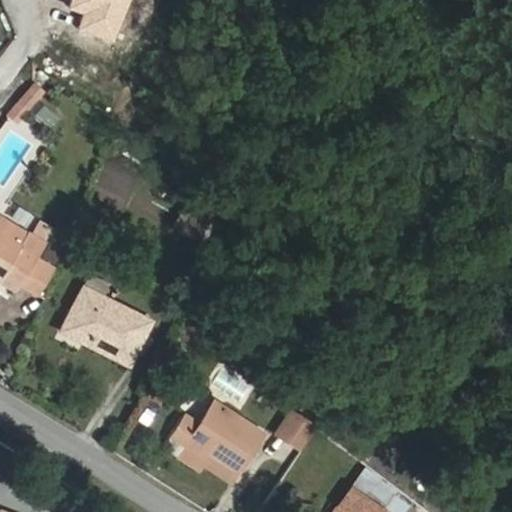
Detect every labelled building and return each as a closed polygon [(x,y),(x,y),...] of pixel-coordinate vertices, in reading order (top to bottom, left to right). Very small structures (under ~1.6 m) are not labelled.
[(114,43),(129,0),(75,0),(72,9),(86,14),(80,31),(114,43)] [(19,124),(44,90),(31,81),(6,115),(19,124)] [(169,235),(190,249),(208,222),(187,208),(169,235)] [(28,241),(0,224),(0,251),(17,260),(28,241)] [(17,260),(0,251),(0,297),(12,304),(17,295),(29,274),(43,249),(28,241),(17,260)] [(47,284),(29,274),(17,295),(34,305),(47,284)] [(148,322),(81,288),(58,333),(78,344),(82,335),(116,352),(121,342),(135,349),(148,322)] [(125,367),(135,349),(121,342),(116,352),(82,335),(78,344),(125,367)] [(263,430),(235,412),(230,421),(202,402),(185,429),(174,422),(158,447),(174,458),(178,453),(228,484),(263,430)] [(295,447),(309,423),(285,409),(271,432),(295,447)] [(375,488),(359,476),(351,487),(384,511),(397,511),(405,504),(379,482),(375,488)] [(384,511),(351,487),(331,511),(384,511)]
